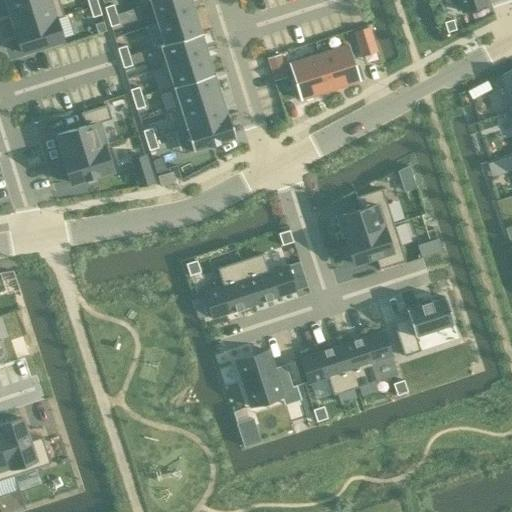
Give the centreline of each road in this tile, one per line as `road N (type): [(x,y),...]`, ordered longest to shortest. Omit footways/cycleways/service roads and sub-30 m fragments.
road 1 (track): [(55,235),(136,511)]
road 2 (residential): [(287,158),(511,42)]
road 3 (residential): [(36,238),(186,208),(267,168)]
road 4 (residential): [(220,0),(267,168)]
road 5 (residential): [(287,158),(326,302)]
road 6 (residential): [(36,238),(0,120)]
